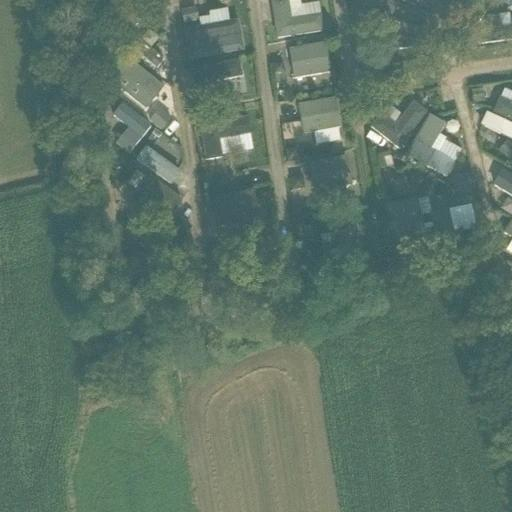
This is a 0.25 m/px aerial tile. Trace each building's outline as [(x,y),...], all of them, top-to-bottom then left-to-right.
[(390,0),(378,0),(375,6),(389,14),(395,3),(390,0)] [(287,2),(269,4),(274,42),(322,33),(320,17),(290,21),(287,2)] [(190,62),(247,51),(240,18),(231,20),(229,10),(198,16),(197,7),(180,10),(190,62)] [(325,46),(287,52),(291,82),(330,74),(325,46)] [(124,56),(107,80),(148,109),(165,86),(124,56)] [(215,92),(213,83),(245,77),(241,60),(193,69),(198,95),(215,92)] [(283,65),(274,66),(275,75),(280,74),(284,69),(283,65)] [(485,89),(471,92),(473,104),(487,101),(485,89)] [(511,100),(500,95),(494,107),(511,115),(511,100)] [(334,101),(296,108),(302,137),(340,131),(334,101)] [(112,116),(128,129),(116,143),(129,155),(153,128),(124,102),(112,116)] [(397,151),(426,115),(412,104),(394,126),(380,116),(369,130),(397,151)] [(372,106),(365,114),(374,121),(380,113),(372,106)] [(163,131),(173,117),(160,108),(149,121),(163,131)] [(511,140),(511,123),(487,113),(478,135),(497,143),(500,136),(511,140)] [(428,118),(406,157),(445,179),(460,152),(442,143),(435,155),(431,153),(445,128),(428,118)] [(248,119),(199,127),(205,162),(220,160),(222,160),(222,157),(252,152),(250,136),(251,136),(248,119)] [(511,146),(508,143),(499,153),(508,161),(509,160),(511,162),(511,146)] [(135,161),(172,186),(182,172),(145,146),(135,161)] [(296,151),(285,152),(287,164),(298,162),(296,151)] [(389,154),(377,157),(380,169),(392,167),(389,154)] [(345,159),(307,165),(312,195),(350,188),(345,159)] [(471,174),(455,178),(458,192),(474,188),(471,174)] [(147,178),(129,203),(163,227),(181,203),(147,178)] [(218,178),(210,179),(213,194),(228,191),(227,184),(218,178)] [(301,178),(290,180),(292,191),(303,189),(301,178)] [(252,193),(210,200),(215,231),(258,223),(252,193)] [(423,232),(415,201),(383,209),(395,259),(454,247),(446,211),(429,215),(432,231),(423,232)] [(449,210),(455,233),(478,227),(472,203),(449,210)] [(260,238),(251,249),(260,258),(270,247),(260,238)] [(358,240),(321,246),(326,275),(364,268),(358,240)] [(277,289),(285,278),(266,265),(246,298),(258,307),(267,295),(264,293),(268,284),(277,289)]
